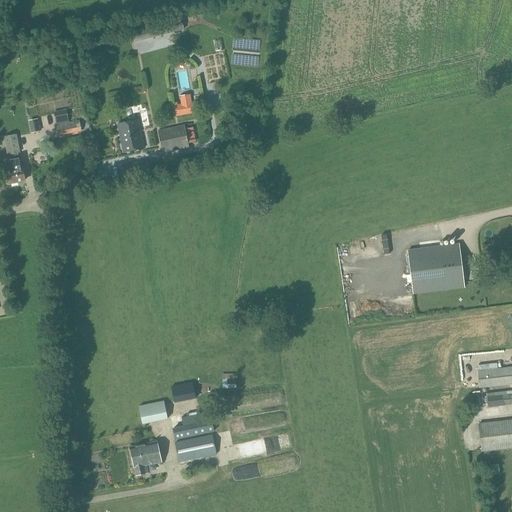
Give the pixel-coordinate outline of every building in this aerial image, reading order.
[(130,43),(184,29),(181,19),(128,32),(130,43)] [(197,113),(195,102),(180,105),(181,116),(197,113)] [(79,121),(69,123),(66,110),(54,112),(57,126),(55,126),(57,136),(81,132),(79,121)] [(142,136),(143,136),(140,120),(117,125),(123,153),(144,149),(142,136)] [(184,127),(184,126),(158,131),(162,153),(188,148),(188,147),(196,145),(192,125),(184,127)] [(7,156),(10,155),(12,164),(7,165),(8,172),(4,172),(3,174),(4,181),(6,182),(9,182),(10,184),(25,181),(23,169),(22,170),(20,163),(19,163),(18,154),(20,154),(17,135),(4,137),(7,156)] [(147,162),(123,167),(126,181),(150,176),(147,162)] [(459,244),(408,250),(413,294),(464,288),(459,244)] [(511,384),(511,367),(478,371),(480,388),(511,384)] [(236,374),(222,374),(223,389),(236,388),(236,374)] [(270,402),(282,399),(280,390),(268,393),(270,402)] [(511,390),(486,394),(488,408),(511,404),(511,390)] [(143,424),(168,419),(164,402),(139,407),(143,424)] [(175,441),(208,434),(204,413),(182,418),(183,426),(172,429),(175,441)] [(482,453),(511,449),(511,420),(479,425),(482,453)] [(174,442),(179,463),(217,455),(212,434),(174,442)] [(256,438),(246,440),(249,454),(259,453),(256,438)] [(148,473),(147,466),(162,463),(157,442),(130,448),(134,469),(136,476),(148,473)]
